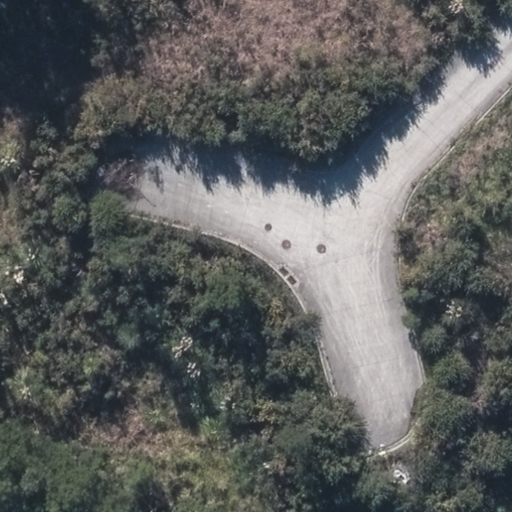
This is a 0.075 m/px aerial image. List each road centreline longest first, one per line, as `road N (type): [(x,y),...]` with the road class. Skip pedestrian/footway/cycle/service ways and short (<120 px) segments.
road 1 (track): [(110,166),(321,208),(511,30)]
road 2 (track): [(321,208),(361,413)]
